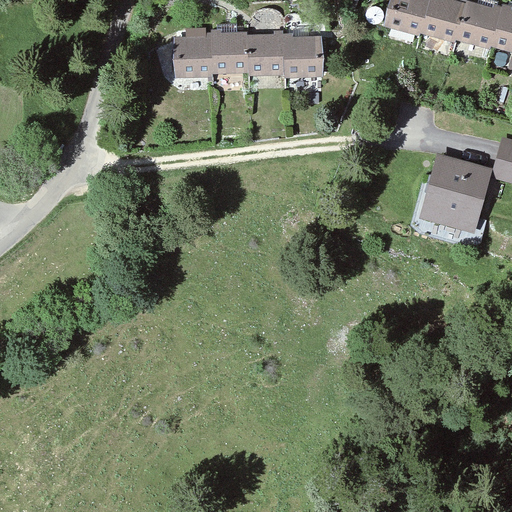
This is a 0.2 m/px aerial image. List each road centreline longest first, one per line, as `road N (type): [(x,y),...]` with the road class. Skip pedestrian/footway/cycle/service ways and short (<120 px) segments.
road 1 (residential): [(423,148),(342,143),(76,168)]
road 2 (residential): [(76,168),(126,0)]
